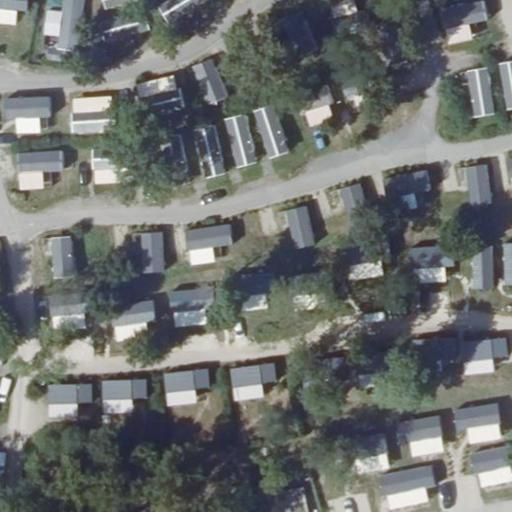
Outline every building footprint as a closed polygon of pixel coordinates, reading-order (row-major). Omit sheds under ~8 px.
[(0,0),(0,20),(1,20),(4,6),(22,9),(24,0),(0,0)] [(156,0),(165,21),(207,2),(206,0),(156,0)] [(337,0),(343,28),(357,25),(352,0),(337,0)] [(446,43),(470,37),(467,23),(487,19),(481,0),(472,0),(438,8),(446,43)] [(73,7),(45,3),(40,40),(68,44),(73,7)] [(143,8),(96,19),(102,42),(148,31),(143,8)] [(276,19),(290,59),(316,49),(301,10),(276,19)] [(373,29),(377,65),(401,62),(397,27),(373,29)] [(213,56),(191,63),(204,103),(226,96),(213,56)] [(511,59),(497,62),(503,108),(511,107),(511,59)] [(483,65),(461,71),(473,116),(495,111),(483,65)] [(174,73),(133,84),(142,117),(182,106),(174,73)] [(343,97),(360,93),(357,77),(340,81),(343,97)] [(298,91),(306,126),(334,119),(326,84),(298,91)] [(112,96),(69,97),(70,132),(113,131),(112,96)] [(262,156),(285,152),(277,103),(255,107),(262,156)] [(235,166),(257,160),(244,111),(221,118),(235,166)] [(198,175),(222,173),(216,124),(193,126),(198,175)] [(183,134),(161,134),(163,183),(185,182),(183,134)] [(92,181),(111,181),(109,147),(90,148),(92,181)] [(41,187),(41,170),(61,169),(61,148),(16,150),(17,188),(41,187)] [(506,168),(469,170),(470,202),(507,201),(506,168)] [(397,173),(364,181),(371,211),(404,203),(397,173)] [(423,211),(457,206),(453,174),(418,179),(423,211)] [(341,223),(338,195),(303,199),(306,227),(341,223)] [(285,206),(250,215),(259,245),(293,236),(285,206)] [(373,259),(405,256),(401,223),(369,226),(373,259)] [(192,258),(227,257),(226,229),(191,230),(192,258)] [(112,234),(81,235),(82,270),(114,269),(112,234)] [(49,277),(74,276),(72,235),(46,236),(49,277)] [(471,239),(473,273),(505,272),(503,238),(471,239)] [(451,240),(421,243),(424,277),(454,275),(451,240)] [(329,307),(358,308),(360,270),(330,270),(329,307)] [(258,283),(232,286),(236,321),(261,318),(258,283)] [(180,330),(208,328),(206,294),(178,296),(180,330)] [(120,299),(119,319),(158,321),(158,300),(120,299)] [(58,306),(60,340),(89,338),(87,304),(58,306)] [(457,377),(459,336),(440,336),(438,376),(457,377)] [(467,342),(466,375),(500,377),(501,343),(467,342)] [(349,368),(331,369),(333,402),(350,401),(349,368)] [(264,403),(263,371),(227,372),(228,403),(264,403)] [(359,372),(359,396),(372,395),(372,372),(359,372)] [(195,375),(160,376),(161,410),(197,408),(195,375)] [(132,419),(131,385),(95,386),(95,400),(91,401),(92,420),(132,419)] [(55,422),(91,421),(89,388),(54,389),(55,422)] [(511,396),(484,396),(484,431),(511,431),(511,396)] [(445,421),(419,426),(426,461),(451,457),(445,421)] [(352,468),(375,469),(375,452),(382,452),(383,435),(353,434),(352,468)] [(492,477),(504,476),(505,491),(511,490),(511,458),(492,459),(492,477)] [(400,469),(407,509),(430,505),(423,466),(400,469)] [(305,511),(304,489),(264,492),(265,511),(305,511)]
